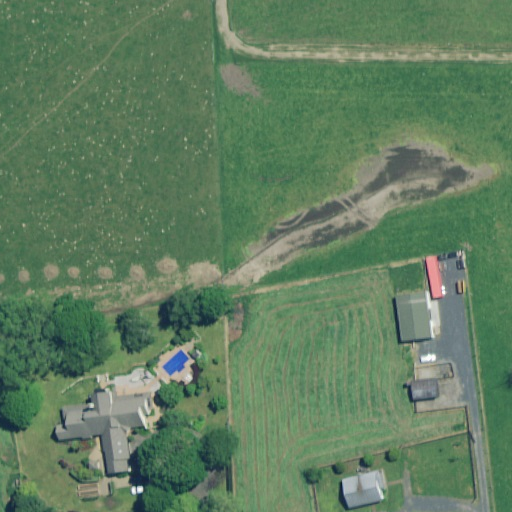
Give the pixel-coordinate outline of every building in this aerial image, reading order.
[(437,338),(431,292),(400,295),(405,342),(437,338)] [(431,352),(431,343),(417,343),(417,352),(431,352)] [(453,408),(450,367),(419,370),(420,381),(415,381),(416,399),(437,398),(437,409),(453,408)] [(156,416),(154,395),(117,398),(117,393),(96,395),(97,404),(65,406),(66,425),(61,425),(62,440),(105,437),(106,453),(109,452),(110,474),(132,472),(128,428),(148,427),(147,416),(156,416)] [(386,501),(380,472),(345,480),(352,508),(386,501)]
